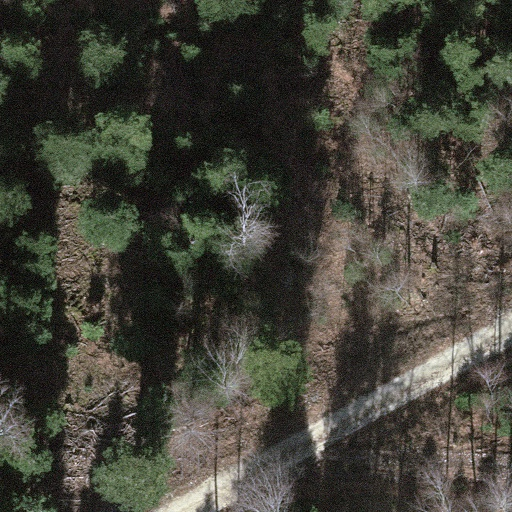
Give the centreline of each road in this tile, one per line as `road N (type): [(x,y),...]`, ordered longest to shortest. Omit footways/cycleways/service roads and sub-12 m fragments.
road 1 (track): [(511,325),(175,511)]
road 2 (track): [(315,438),(511,460)]
